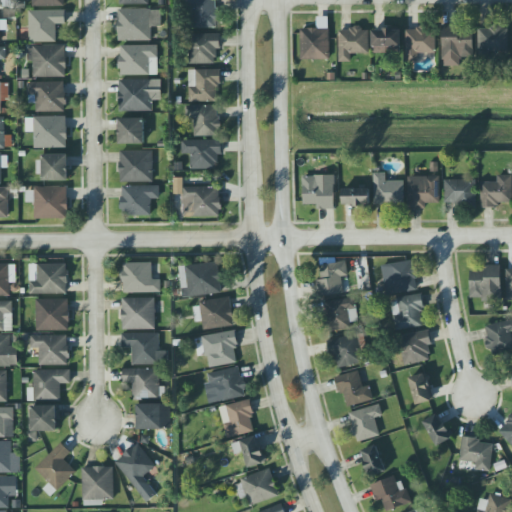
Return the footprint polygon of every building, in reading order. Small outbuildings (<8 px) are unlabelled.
[(188,0),(189,28),(216,28),(216,0),(188,0)] [(151,41),(151,27),(160,27),(160,9),(118,9),(117,41),(151,41)] [(56,42),(56,24),(65,24),(64,10),(28,11),(29,42),(56,42)] [(442,66),(460,67),(460,56),(473,57),(474,27),(443,26),(442,66)] [(301,60),(329,59),(328,28),(300,29),(301,60)] [(338,28),(338,62),(350,62),(351,54),(368,54),(369,29),(338,28)] [(405,28),(406,61),(418,61),(418,53),(435,53),(434,28),(405,28)] [(508,29),(479,28),(478,53),(508,53),(508,29)] [(400,29),(372,30),(372,53),(400,52),(400,29)] [(188,64),(215,64),(215,51),(220,50),(220,35),(188,35),(188,64)] [(33,78),(66,77),(65,45),(27,46),(28,61),(33,61),(33,78)] [(119,76),(157,76),(157,46),(120,46),(119,76)] [(188,70),(189,102),(219,101),(218,70),(188,70)] [(119,112),(152,111),(152,80),(119,80),(119,112)] [(36,112),(66,112),(65,82),(28,83),(28,103),(36,103),(36,112)] [(193,118),(194,137),(219,136),(218,105),(185,106),(186,118),(193,118)] [(67,148),(67,117),(26,117),(26,132),(34,132),(34,148),(67,148)] [(144,118),(118,119),(119,145),(144,144),(144,118)] [(181,141),(182,154),(190,154),(190,170),(217,169),(217,154),(222,154),(222,140),(181,141)] [(119,182),(152,182),(153,151),(120,151),(119,182)] [(0,184),(2,184),(2,168),(8,168),(7,153),(0,153),(0,184)] [(42,181),(69,181),(68,154),(42,155),(42,163),(37,163),(37,175),(42,175),(42,181)] [(404,181),(385,181),(385,174),(374,174),(374,206),(404,206),(404,181)] [(303,204),(317,204),(317,209),(334,209),(334,175),(303,176),(303,204)] [(511,176),(497,175),(497,182),(481,182),(480,206),(511,206),(511,176)] [(408,177),(408,209),(426,208),(426,204),(440,203),(439,176),(408,177)] [(472,180),(444,180),(444,204),(472,204),(472,180)] [(160,199),(160,186),(122,187),(122,217),(152,216),(152,199),(160,199)] [(0,217),(9,218),(8,188),(0,187),(0,217)] [(220,187),(183,188),(183,217),(221,217),(220,187)] [(68,188),(26,189),(26,202),(35,202),(35,219),(68,219),(68,188)] [(342,206),(369,206),(370,189),(343,188),(342,206)] [(383,264),(386,295),(417,291),(413,261),(383,264)] [(342,276),(348,276),(346,262),(318,265),(321,296),(344,294),(342,276)] [(152,263),(122,263),(123,293),(161,293),(160,279),(152,280),(152,263)] [(179,265),(181,297),(221,295),(219,263),(179,265)] [(0,296),(10,297),(10,283),(16,283),(16,265),(0,264),(0,296)] [(30,295),(68,294),(68,264),(29,264),(30,295)] [(470,271),(470,299),(501,299),(500,265),(485,265),(485,271),(470,271)] [(391,298),(395,330),(425,327),(421,295),(391,298)] [(358,323),(355,297),(324,301),(328,332),(351,329),(350,324),(358,323)] [(155,329),(155,298),(122,299),(122,330),(155,329)] [(234,326),(231,298),(193,303),(195,322),(202,321),(203,330),(234,326)] [(69,299),(36,300),(36,331),(69,331),(69,299)] [(0,331),(12,332),(13,302),(0,301),(0,331)] [(511,319),(483,328),(492,356),(511,350),(511,339),(510,332),(511,331),(511,319)] [(432,344),(429,330),(398,337),(404,366),(431,360),(428,345),(432,344)] [(202,336),(207,368),(237,363),(234,348),(238,347),(236,331),(202,336)] [(132,365),(167,365),(167,352),(159,352),(159,334),(122,334),(122,347),(132,347),(132,365)] [(18,347),(11,347),(11,335),(0,335),(0,366),(18,366),(18,347)] [(39,365),(69,365),(69,335),(30,336),(31,348),(39,348),(39,365)] [(330,341),(335,369),(362,364),(357,336),(330,341)] [(207,374),(209,383),(205,384),(209,404),(246,396),(240,367),(207,374)] [(123,369),(123,383),(133,383),(133,398),(165,399),(166,387),(160,387),(160,369),(123,369)] [(0,402),(8,402),(8,371),(0,370),(0,402)] [(33,371),(34,400),(61,400),(61,384),(71,384),(71,370),(33,371)] [(334,377),(338,394),(344,393),(347,407),(374,400),(370,386),(363,387),(359,371),(334,377)] [(409,377),(415,405),(432,401),(426,374),(409,377)] [(254,431),(250,417),(254,416),(250,399),(219,408),(227,439),(254,431)] [(137,404),(137,430),(171,429),(171,404),(137,404)] [(57,405),(31,406),(31,433),(28,433),(28,442),(36,441),(36,432),(58,431),(57,405)] [(375,418),(382,416),(380,405),(349,413),(356,443),(380,436),(375,418)] [(0,437),(14,437),(14,407),(0,407),(0,437)] [(424,421),(434,447),(450,440),(440,414),(424,421)] [(511,416),(497,431),(511,447),(511,416)] [(243,452),(248,469),(266,463),(257,436),(232,444),(235,454),(243,452)] [(475,463),(474,470),(490,472),(493,442),(462,439),(459,461),(475,463)] [(12,441),(0,441),(0,473),(21,473),(20,453),(12,453),(12,441)] [(35,469),(58,491),(76,472),(64,460),(71,453),(61,443),(35,469)] [(156,467),(139,443),(115,460),(146,503),(157,495),(143,476),(156,467)] [(385,472),(378,446),(361,450),(368,476),(385,472)] [(82,468),(83,500),(114,500),(113,467),(82,468)] [(241,478),(250,506),(278,497),(270,469),(241,478)] [(370,485),(377,503),(382,500),(386,511),(409,503),(398,475),(370,485)] [(17,497),(17,476),(0,476),(0,508),(10,508),(9,497),(17,497)] [(480,499),(476,511),(509,511),(511,502),(511,499),(490,494),(488,501),(480,499)]
